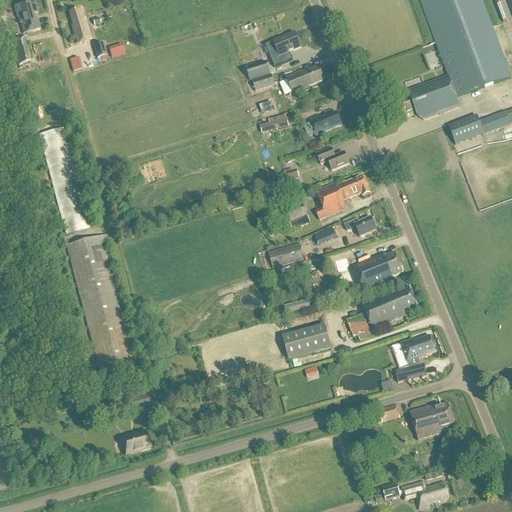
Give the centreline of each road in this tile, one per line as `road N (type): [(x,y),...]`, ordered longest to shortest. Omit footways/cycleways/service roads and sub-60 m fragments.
road 1 (unclassified): [(12,511),(469,379)]
road 2 (tertiary): [(469,379),(313,0)]
road 3 (track): [(47,0),(145,361)]
